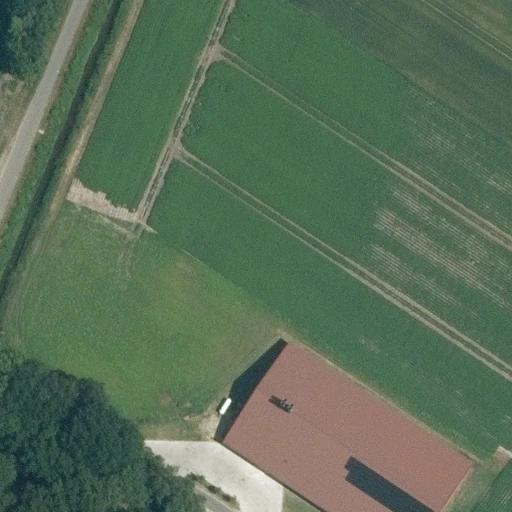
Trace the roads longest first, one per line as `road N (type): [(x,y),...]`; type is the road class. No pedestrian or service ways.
road 1 (unclassified): [(227,511),(0,359)]
road 2 (unclassified): [(78,0),(0,195)]
